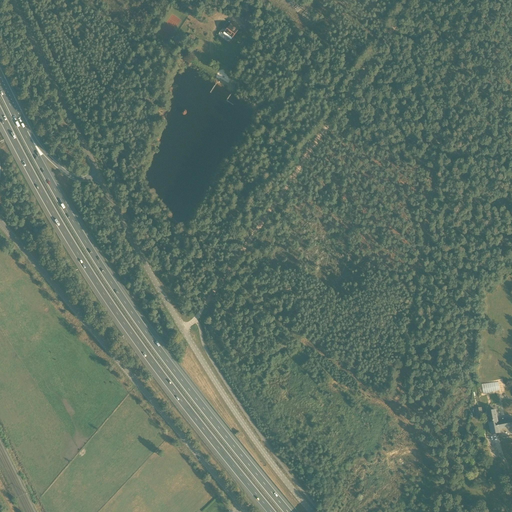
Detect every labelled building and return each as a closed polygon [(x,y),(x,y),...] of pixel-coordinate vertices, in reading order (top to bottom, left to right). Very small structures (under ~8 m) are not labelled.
[(244,19),(247,22),(252,17),(249,14),(244,19)] [(225,30),(224,32),(224,33),(231,38),(232,39),(232,38),(234,36),(240,28),(232,21),(225,30)] [(317,48),(310,58),(313,61),(320,50),(317,48)] [(482,384),(483,393),(499,391),(498,382),(482,384)] [(496,409),(486,411),(492,435),(500,433),(499,429),(511,426),(511,418),(498,421),(496,409)]
